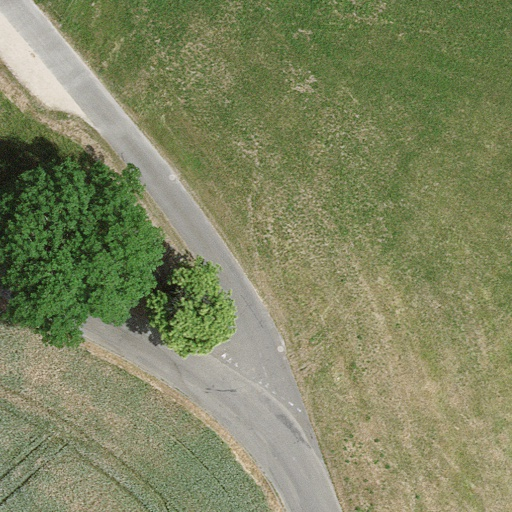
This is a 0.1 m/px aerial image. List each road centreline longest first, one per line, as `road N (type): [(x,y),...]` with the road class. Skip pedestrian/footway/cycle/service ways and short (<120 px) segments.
road 1 (unclassified): [(14,0),(168,185),(255,325),(291,462)]
road 2 (unclassified): [(0,274),(190,369),(291,462)]
